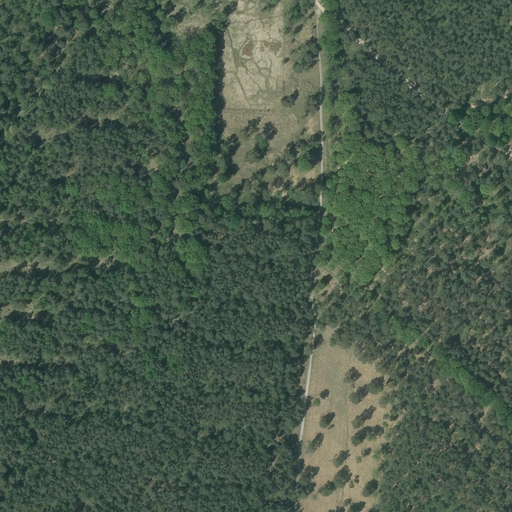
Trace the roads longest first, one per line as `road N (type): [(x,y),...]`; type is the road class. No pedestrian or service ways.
road 1 (track): [(295,511),(315,312),(322,186),(317,20),(324,11)]
road 2 (track): [(324,11),(445,116),(511,154)]
road 3 (track): [(0,139),(38,96),(73,17),(91,0)]
